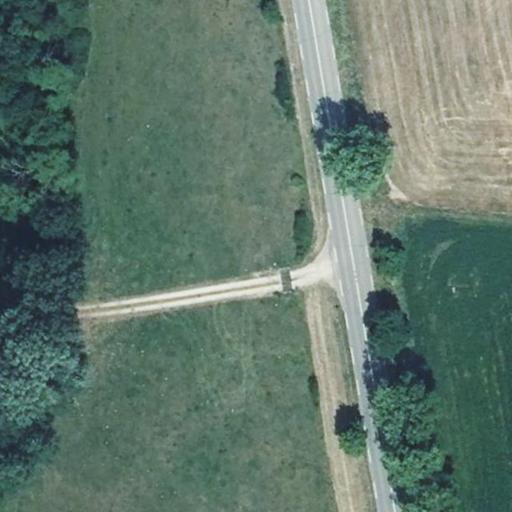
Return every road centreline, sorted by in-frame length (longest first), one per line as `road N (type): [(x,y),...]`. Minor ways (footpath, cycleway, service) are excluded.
road 1 (tertiary): [(308,0),(394,511)]
road 2 (track): [(0,332),(354,268)]
